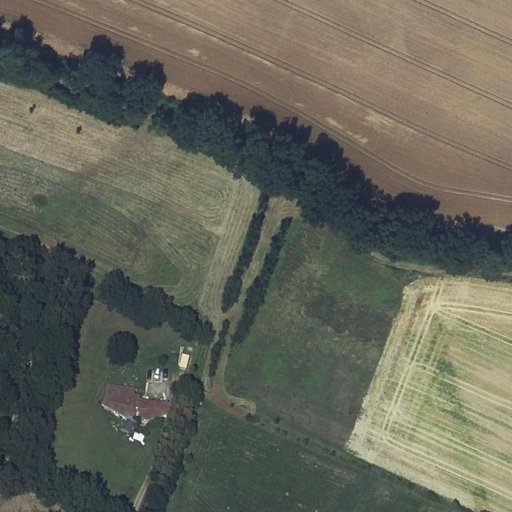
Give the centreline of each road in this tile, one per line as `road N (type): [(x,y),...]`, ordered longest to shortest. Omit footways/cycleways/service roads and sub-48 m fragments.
road 1 (track): [(167,511),(217,330),(270,227),(314,215),(387,273),(511,282)]
road 2 (track): [(0,242),(217,330)]
